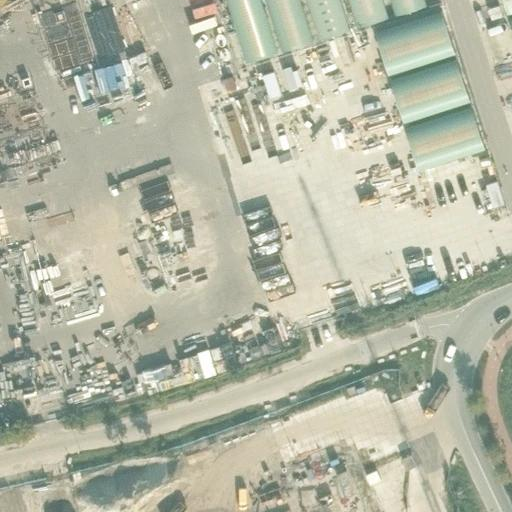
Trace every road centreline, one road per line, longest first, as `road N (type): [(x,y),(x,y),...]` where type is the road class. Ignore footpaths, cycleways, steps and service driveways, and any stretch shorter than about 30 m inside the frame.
road 1 (unclassified): [(0,458),(217,404),(428,326),(467,333)]
road 2 (tertiary): [(467,333),(454,400),(501,511)]
